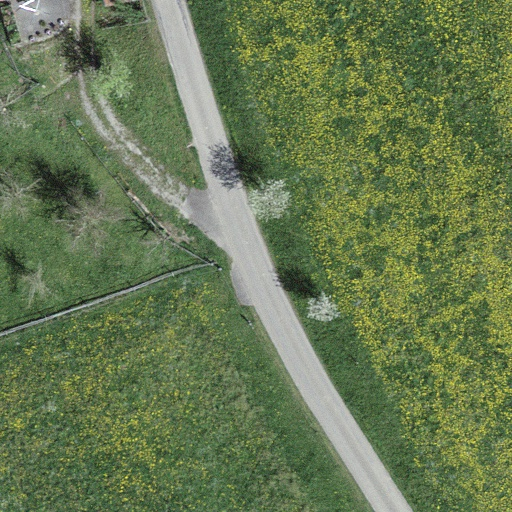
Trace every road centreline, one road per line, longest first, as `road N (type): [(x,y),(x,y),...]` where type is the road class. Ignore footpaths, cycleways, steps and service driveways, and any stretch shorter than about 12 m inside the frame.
road 1 (unclassified): [(164,0),(258,285),(392,511)]
road 2 (track): [(86,0),(84,79),(113,145),(175,202),(228,213)]
